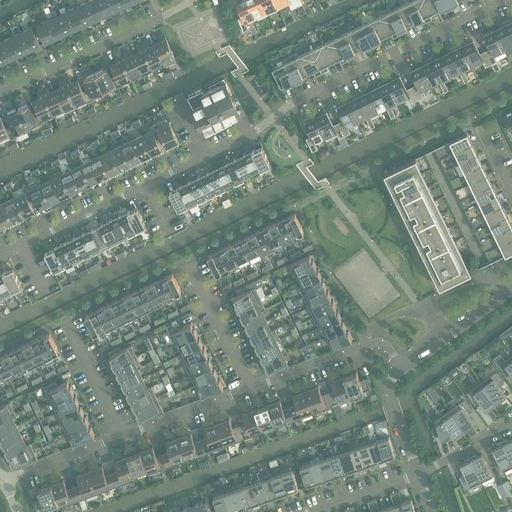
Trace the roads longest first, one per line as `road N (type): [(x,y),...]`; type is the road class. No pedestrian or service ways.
road 1 (residential): [(508,0),(292,105),(252,137),(0,258)]
road 2 (residential): [(158,21),(0,94)]
road 3 (residential): [(251,392),(374,345),(404,370)]
road 4 (residential): [(251,392),(188,261)]
road 5 (residential): [(122,439),(251,392)]
road 6 (residential): [(404,370),(511,293)]
road 7 (residential): [(122,439),(67,321)]
road 8 (residential): [(3,484),(122,439)]
